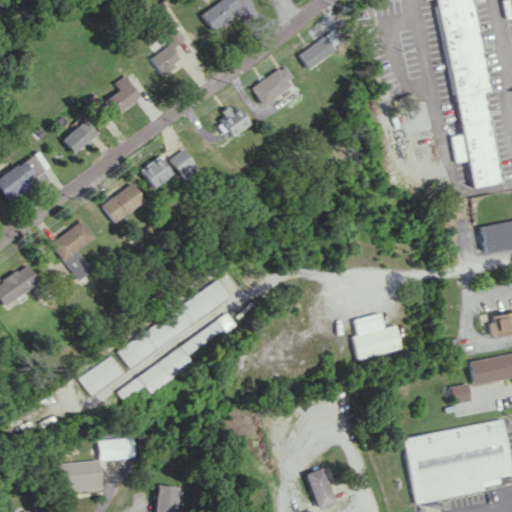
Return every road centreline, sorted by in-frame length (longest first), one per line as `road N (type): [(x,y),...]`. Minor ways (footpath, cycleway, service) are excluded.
road 1 (residential): [(327,0),(296,16),(225,94),(0,248)]
road 2 (residential): [(511,260),(342,282)]
